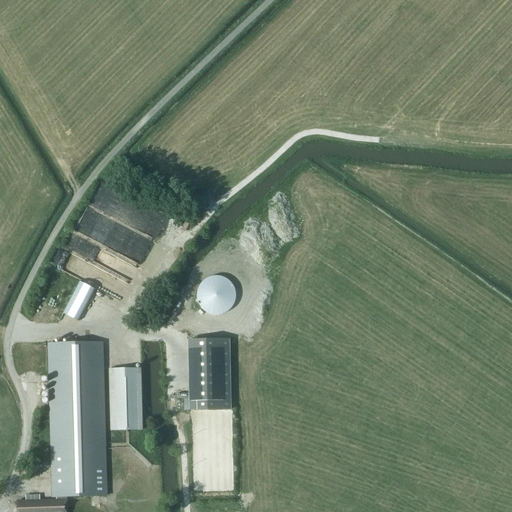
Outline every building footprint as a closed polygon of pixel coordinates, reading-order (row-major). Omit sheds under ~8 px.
[(151,237),(111,223),(102,247),(143,261),(151,237)] [(70,299),(84,307),(92,292),(78,284),(70,299)] [(229,409),(228,338),(185,339),(187,411),(229,409)] [(56,501),(40,501),(40,496),(27,496),(27,501),(16,501),(17,503),(14,504),(14,511),(66,511),(66,500),(66,497),(104,496),(101,342),(50,344),(53,498),(56,498),(56,501)] [(141,369),(109,370),(110,429),(141,428),(141,369)]
